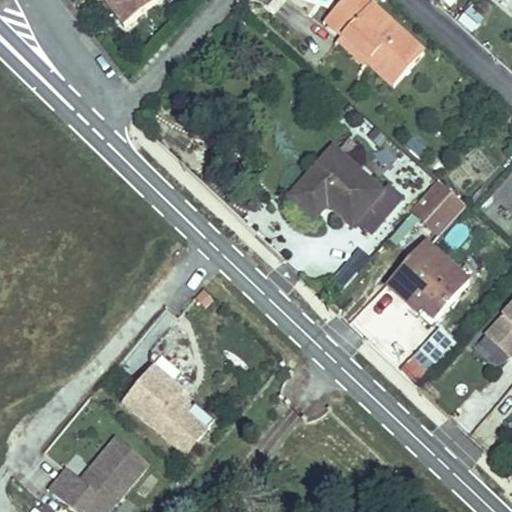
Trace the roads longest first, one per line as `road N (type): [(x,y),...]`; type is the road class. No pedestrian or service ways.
road 1 (secondary): [(99,135),(490,511)]
road 2 (unknown): [(211,243),(0,487)]
road 3 (residential): [(222,0),(99,135)]
road 4 (residential): [(421,0),(511,82)]
